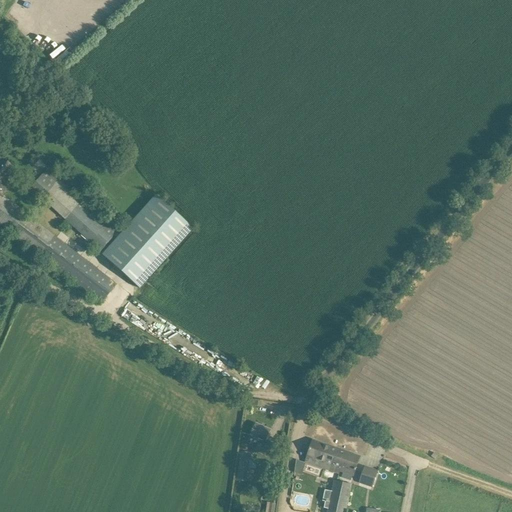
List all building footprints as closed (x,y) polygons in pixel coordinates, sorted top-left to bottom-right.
[(0,145),(6,153),(24,138),(17,130),(0,144),(0,145)] [(26,215),(2,198),(9,189),(0,183),(12,167),(0,158),(0,224),(11,234),(10,235),(100,304),(116,284),(27,213),(26,215)] [(40,158),(30,166),(39,176),(48,167),(40,158)] [(83,200),(84,198),(49,167),(30,188),(42,198),(100,250),(117,231),(83,200)] [(139,288),(192,229),(155,195),(102,255),(139,288)] [(273,445),(266,442),(271,430),(255,423),(250,435),(259,439),(255,448),(255,449),(268,456),(273,445)] [(325,462),(330,446),(313,440),(307,457),(320,461),(318,467),(338,474),(339,470),(336,469),(337,466),(325,462)] [(360,456),(337,448),(330,446),(325,462),(337,466),(336,469),(339,470),(354,475),(360,456)] [(250,453),(249,453),(240,451),(238,466),(240,466),(238,476),(247,478),(248,473),(249,465),(250,453)] [(372,487),(377,471),(366,467),(360,483),(372,487)] [(369,511),(366,511),(345,511),(352,483),(345,481),(336,479),(328,511),(369,511)]
